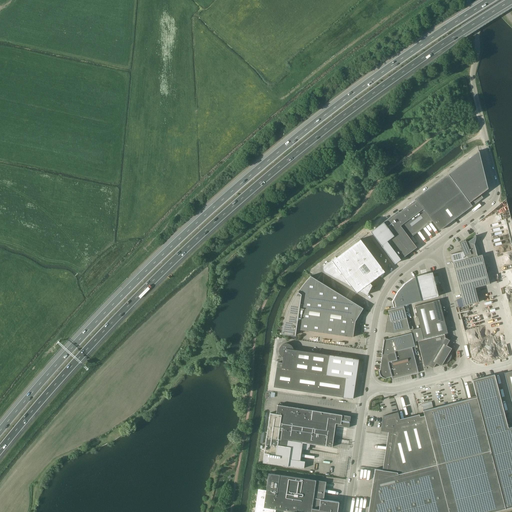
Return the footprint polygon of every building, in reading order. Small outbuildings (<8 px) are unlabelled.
[(399,212),(398,211),(370,232),(395,264),(416,247),(405,232),(412,227),(416,232),(432,220),(439,230),(472,206),(483,197),(480,194),(488,189),(478,151),(448,174),(415,198),(416,200),(399,212)] [(477,256),(474,244),(475,241),(475,239),(475,237),(475,236),(465,244),(463,240),(459,242),(461,247),(459,248),(462,251),(450,254),(463,306),(478,302),(474,287),(489,284),(482,254),(477,256)] [(384,272),(360,239),(336,257),(335,257),(323,266),(322,267),(322,268),(322,269),(322,270),(323,270),(323,271),(324,272),(325,272),(339,280),(340,280),(351,287),(356,293),(359,291),(366,295),(372,285),(371,285),(369,283),(381,274),(382,275),(383,274),(383,273),(384,272)] [(393,307),(421,301),(438,296),(432,272),(415,276),(404,284),(396,291),(392,302),(393,307)] [(352,337),(355,321),(363,308),(310,276),(304,283),(299,290),(294,298),(291,307),(287,315),(285,324),(284,333),(295,335),(296,329),(352,337)] [(439,300),(415,306),(420,328),(411,331),(414,342),(443,334),(448,333),(446,328),(446,325),(445,325),(441,307),(440,304),(439,300)] [(406,318),(403,306),(388,310),(389,315),(388,315),(387,315),(385,332),(394,333),(409,330),(406,318)] [(414,355),(411,347),(414,346),(411,333),(384,340),(379,371),(379,372),(379,374),(380,376),(381,377),(383,378),(384,378),(385,378),(391,376),(392,379),(418,373),(414,355)] [(445,339),(443,334),(417,341),(424,368),(428,367),(432,369),(436,364),(441,367),(443,363),(444,364),(446,363),(447,363),(449,362),(450,360),(451,358),(451,355),(451,353),(450,352),(451,350),(446,346),(449,342),(445,339)] [(273,387),(353,398),(359,359),(329,355),(294,350),(292,346),(291,345),(289,344),(287,343),(285,343),(282,344),(280,346),(279,347),(279,349),(278,351),(279,353),(279,354),(280,355),(282,357),(283,357),(282,363),(277,362),(273,387)] [(511,426),(508,428),(494,374),(472,380),(476,397),(423,411),(424,415),(400,421),(397,412),(383,415),(380,431),(390,432),(385,470),(375,469),(367,511),(489,511),(511,506),(511,426)] [(277,406),(270,450),(279,451),(279,447),(332,455),(332,459),(344,461),(350,417),(339,416),(339,419),(284,411),(285,407),(277,406)] [(289,459),(289,457),(259,453),(258,464),(289,468),(290,463),(286,463),(286,459),(289,459)] [(258,490),(254,511),(274,511),(275,509),(292,511),(291,511),(336,511),(338,502),(322,500),(325,481),(268,473),(266,491),(258,490)]
